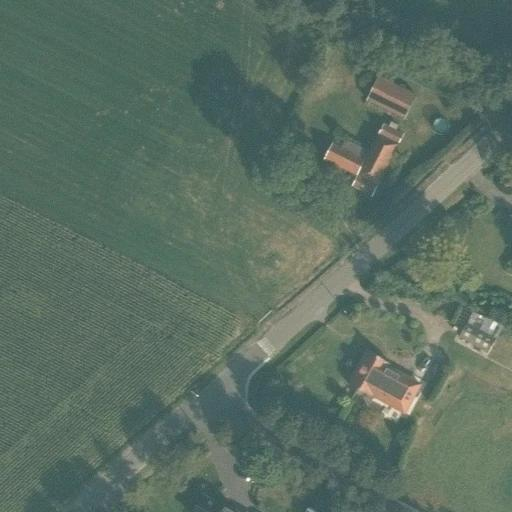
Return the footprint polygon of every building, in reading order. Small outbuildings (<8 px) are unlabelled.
[(379,77),(367,102),(404,121),(417,96),(379,77)] [(333,145),(325,161),(352,174),(349,180),(355,183),(353,187),(372,197),(377,187),(378,187),(399,146),(398,146),(403,136),(384,126),(370,153),(346,141),(342,149),(333,145)] [(503,328),(474,314),(460,340),(488,355),(503,328)] [(405,414),(421,385),(389,367),(390,365),(367,352),(348,386),(372,398),(373,396),(405,414)] [(218,507),(202,498),(194,511),(229,511),(219,506),(218,507)]
